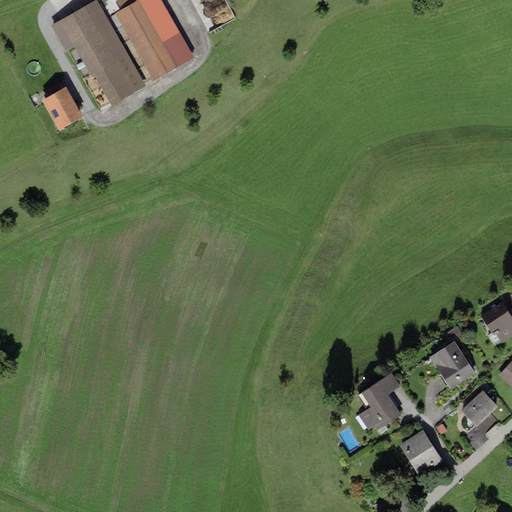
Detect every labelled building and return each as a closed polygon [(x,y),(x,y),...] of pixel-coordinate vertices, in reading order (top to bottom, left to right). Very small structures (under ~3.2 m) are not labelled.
[(123,12),(116,16),(153,85),(178,72),(163,45),(179,37),(159,0),(117,0),(123,12)] [(198,0),(201,13),(213,10),(211,0),(198,0)] [(98,1),(59,23),(91,79),(96,76),(112,107),(146,88),(98,1)] [(68,90),(45,103),(61,133),(85,120),(68,90)] [(511,316),(510,313),(489,327),(501,346),(511,338),(511,316)] [(458,345),(432,362),(451,392),(477,375),(458,345)] [(511,363),(500,377),(511,387),(511,363)] [(372,411),(359,419),(369,435),(400,416),(389,398),(401,390),(392,375),(362,394),(372,411)] [(484,394),(463,414),(477,429),(499,409),(484,394)] [(425,435),(401,450),(419,480),(443,465),(425,435)]
